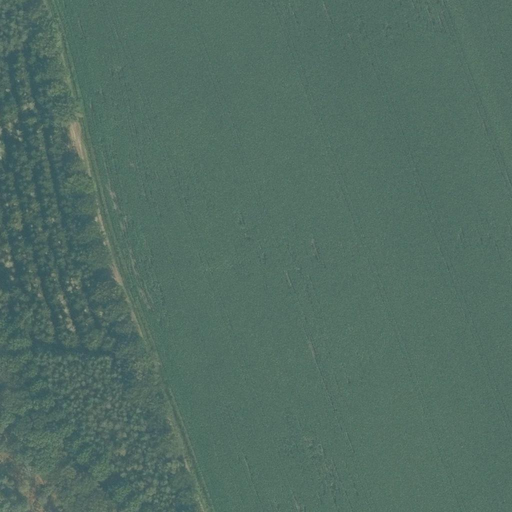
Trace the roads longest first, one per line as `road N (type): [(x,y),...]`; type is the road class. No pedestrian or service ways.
road 1 (track): [(139,358),(94,247),(31,0)]
road 2 (track): [(0,326),(43,346),(139,358),(195,511)]
